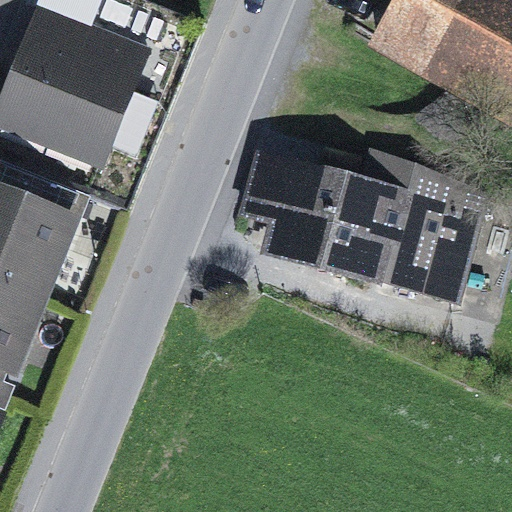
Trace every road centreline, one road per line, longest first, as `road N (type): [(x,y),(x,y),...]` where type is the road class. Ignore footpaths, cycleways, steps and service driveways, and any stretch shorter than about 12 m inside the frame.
road 1 (residential): [(266,0),(61,511)]
road 2 (track): [(454,110),(386,130),(230,91)]
